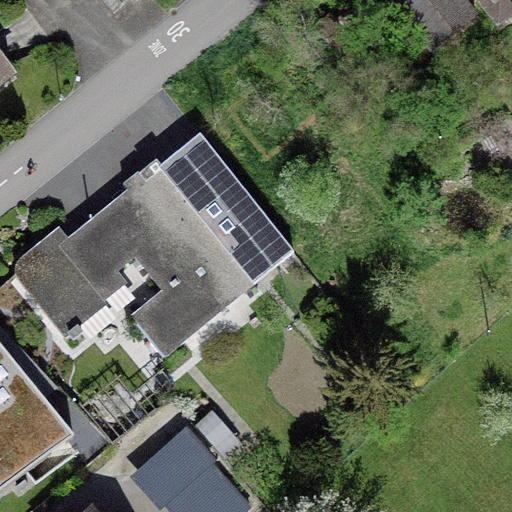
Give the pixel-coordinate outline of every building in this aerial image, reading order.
[(101,0),(113,12),(126,0),(101,0)] [(472,17),(458,0),(400,0),(391,8),(426,53),(472,17)] [(233,187),(193,138),(127,196),(124,193),(58,247),(49,236),(15,264),(12,272),(14,281),(44,318),(125,252),(159,294),(128,319),(161,359),(251,286),(195,218),(233,187)] [(0,490),(68,438),(0,356),(0,490)] [(182,438),(136,477),(167,511),(197,511),(198,511),(243,511),(245,510),(182,438)]
